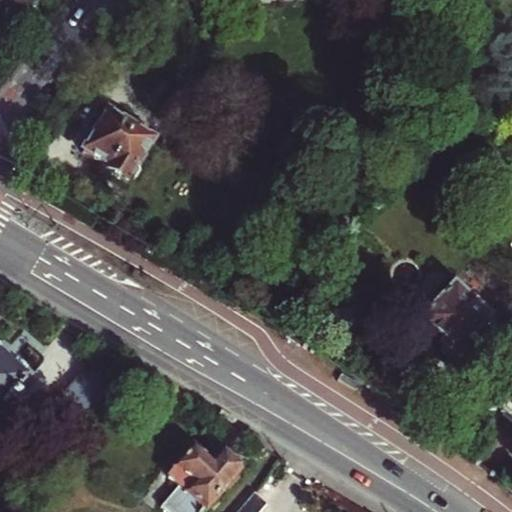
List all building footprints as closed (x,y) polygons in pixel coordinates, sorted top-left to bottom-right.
[(21,25),(37,0),(0,0),(0,14),(2,12),(21,25)] [(152,141),(108,115),(83,157),(109,172),(107,175),(127,187),(129,184),(135,182),(138,176),(136,169),(152,141)] [(473,342),(491,321),(452,285),(417,322),(438,343),(434,347),(469,379),(488,356),(473,342)] [(31,379),(0,350),(0,413),(8,404),(15,410),(22,398),(18,394),(31,379)] [(511,391),(499,408),(511,418),(511,391)] [(204,511),(241,469),(224,454),(213,468),(193,451),(168,479),(185,492),(172,507),(177,511),(204,511)]
